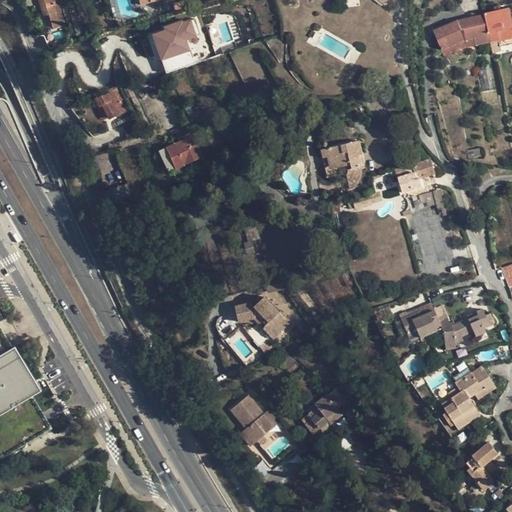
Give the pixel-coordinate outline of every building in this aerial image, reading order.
[(38,0),(44,16),(49,14),(54,28),(59,26),(52,2),(57,0),(38,0)] [(186,0),(173,3),(175,12),(184,10),(189,9),(186,0)] [(511,27),(507,7),(483,13),(484,15),(490,41),(498,40),(511,37),(511,36),(511,27)] [(490,41),(484,15),(456,21),(433,30),(441,50),(463,41),(473,38),(475,45),(490,41)] [(44,28),(50,27),(49,16),(42,16),(44,28)] [(152,34),(164,73),(194,63),(187,39),(197,36),(191,17),(164,26),(165,30),(152,34)] [(46,43),(61,38),(59,31),(43,36),(46,43)] [(511,36),(511,37),(498,40),(500,46),(511,43),(511,36)] [(48,50),(64,44),(61,38),(46,43),(48,50)] [(467,46),(475,45),(473,38),(463,41),(441,50),(444,56),(467,46)] [(498,92),(493,69),(491,69),(482,70),(478,70),(483,95),(498,92)] [(371,75),(370,75),(360,76),(357,81),(365,85),(371,75)] [(120,87),(108,91),(109,93),(96,98),(100,107),(102,107),(108,119),(125,111),(120,101),(126,98),(120,87)] [(192,103),(184,107),(190,115),(197,112),(192,103)] [(103,121),(108,119),(102,107),(100,107),(98,109),(103,121)] [(256,114),(251,109),(248,109),(247,109),(245,111),(245,112),(246,114),(252,120),(254,120),(255,120),(256,119),(257,117),(257,116),(256,114)] [(141,133),(137,125),(124,130),(127,138),(141,133)] [(168,147),(178,167),(202,156),(191,133),(178,139),(179,142),(168,147)] [(359,140),(320,149),(327,177),(340,174),(339,168),(350,165),(351,169),(361,166),(358,155),(362,154),(359,140)] [(168,172),(178,167),(168,147),(159,151),(168,172)] [(431,159),(424,161),(395,170),(398,179),(413,174),(416,180),(435,174),(431,159)] [(398,179),(400,185),(416,180),(413,174),(398,179)] [(127,184),(109,190),(113,202),(131,196),(127,184)] [(107,204),(113,202),(109,190),(103,192),(107,204)] [(252,241),(244,243),(247,256),(255,254),(252,241)] [(174,258),(177,272),(183,271),(185,281),(190,280),(183,256),(174,258)] [(511,264),(501,268),(509,287),(511,285),(511,264)] [(285,289),(280,281),(267,286),(268,293),(285,289)] [(248,331),(261,346),(272,340),(290,323),(279,311),(278,312),(263,297),(252,307),(251,303),(233,307),(237,322),(254,318),(257,322),(243,325),(244,326),(247,332),(248,331)] [(385,318),(384,314),(382,308),(373,311),(378,320),(385,318)] [(488,321),(485,314),(483,309),(467,316),(467,318),(455,324),(451,326),(450,322),(447,317),(439,320),(435,310),(421,316),(419,311),(407,315),(406,312),(405,311),(399,314),(410,341),(419,337),(421,342),(443,333),(446,348),(456,347),(456,346),(455,339),(461,336),(473,331),(475,336),(486,331),(484,328),(490,325),(488,321)] [(0,312),(0,457),(1,458),(52,428),(32,396),(41,390),(14,346),(12,347),(0,325),(0,321),(4,319),(0,312)] [(259,348),(261,346),(248,331),(247,332),(246,332),(259,348)] [(464,342),(461,336),(455,339),(456,346),(464,342)] [(278,359),(282,364),(290,358),(286,353),(278,359)] [(298,367),(290,358),(282,364),(290,373),(298,367)] [(461,392),(452,398),(442,405),(458,429),(480,414),(469,398),(474,395),(485,388),(486,389),(494,384),(482,366),(455,384),(457,387),(461,392)] [(448,393),(452,398),(461,392),(457,387),(448,393)] [(488,392),(486,389),(485,388),(474,395),(478,399),(488,392)] [(319,430),(321,428),(329,422),(330,424),(342,414),(338,408),(346,401),(337,389),(328,396),(327,395),(315,405),(316,407),(301,420),(312,434),(319,429),(319,430)] [(266,417),(249,397),(232,411),(248,429),(242,434),(252,447),(259,441),(264,437),(275,427),(266,417)] [(280,423),(271,413),(266,417),(275,427),(280,423)] [(331,425),(330,424),(329,422),(321,428),(323,432),(331,425)] [(364,437),(357,427),(347,435),(355,444),(364,437)] [(471,456),(469,453),(462,459),(469,468),(467,469),(475,480),(474,481),(481,491),(493,481),(481,466),(497,453),(489,442),(471,456)]
